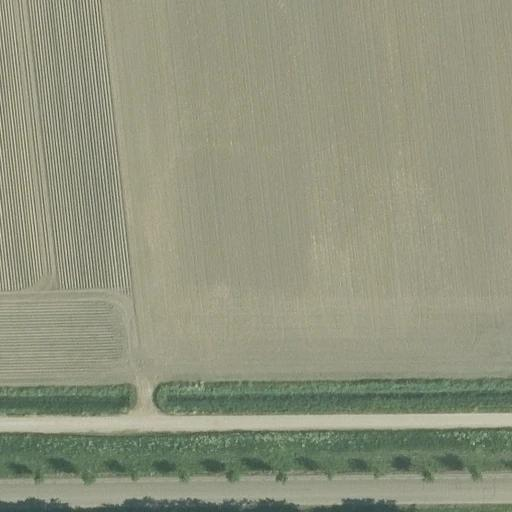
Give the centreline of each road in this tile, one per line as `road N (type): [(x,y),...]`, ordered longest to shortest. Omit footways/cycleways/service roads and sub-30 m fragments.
road 1 (tertiary): [(0,496),(511,481)]
road 2 (unclassified): [(0,423),(511,417)]
